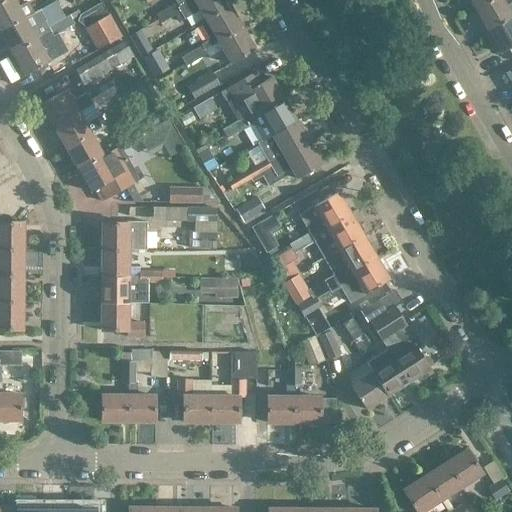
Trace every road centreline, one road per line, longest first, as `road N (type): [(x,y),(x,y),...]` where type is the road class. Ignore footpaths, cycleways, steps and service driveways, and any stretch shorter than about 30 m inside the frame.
road 1 (residential): [(57,459),(335,463),(387,443),(490,376)]
road 2 (residential): [(490,376),(272,0)]
road 3 (residential): [(57,459),(55,226),(0,120)]
road 4 (residential): [(511,152),(424,0)]
